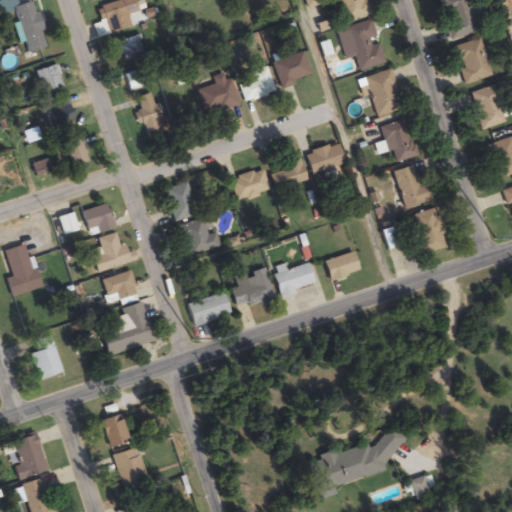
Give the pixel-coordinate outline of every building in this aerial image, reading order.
[(360,0),(333,0),(334,1),(328,3),(336,27),(366,17),(360,0)] [(447,42),(472,36),(462,0),(438,0),(445,25),(443,25),(447,42)] [(95,8),(103,34),(127,27),(120,1),(95,8)] [(44,49),(31,3),(11,8),(24,55),(44,49)] [(342,61),(351,59),(355,72),(381,65),(370,22),(334,31),(342,61)] [(113,60),(140,56),(138,38),(111,41),(113,60)] [(479,41),(451,47),(460,86),(488,79),(479,41)] [(278,88),(309,77),(301,53),(269,63),(278,88)] [(61,90),(55,66),(34,71),(41,95),(61,90)] [(242,102),(272,93),(265,68),(248,73),(251,81),(237,85),(242,102)] [(363,77),(372,119),(398,113),(388,72),(363,77)] [(236,104),(226,73),(210,78),(212,85),(195,91),(203,115),(236,104)] [(502,124),(490,87),(468,95),(480,131),(502,124)] [(139,112),(134,114),(143,136),(161,129),(148,93),(134,99),(139,112)] [(54,105),(55,109),(45,113),(52,129),(73,120),(64,100),(54,105)] [(389,165),(414,158),(404,121),(379,127),(389,165)] [(511,137),(484,147),(496,181),(511,176),(511,137)] [(63,145),(70,168),(86,163),(78,139),(63,145)] [(335,144),(301,154),(308,177),(342,167),(335,144)] [(304,182),(297,159),(282,163),(283,170),(267,175),(271,191),(304,182)] [(429,202),(423,183),(415,186),(409,167),(390,173),(403,211),(429,202)] [(233,203),(267,191),(259,170),(226,182),(233,203)] [(172,223),(192,216),(181,184),(161,191),(172,223)] [(511,188),(500,192),(510,223),(511,222),(511,188)] [(113,228),(102,204),(78,215),(88,238),(113,228)] [(442,250),(432,210),(408,216),(419,256),(442,250)] [(50,221),(55,238),(76,231),(71,214),(50,221)] [(175,227),(183,257),(215,248),(208,218),(175,227)] [(96,276),(127,263),(114,233),(95,241),(98,250),(87,254),(96,276)] [(39,289),(33,269),(30,270),(22,245),(1,251),(9,278),(2,280),(8,298),(39,289)] [(356,273),(350,253),(320,263),(327,283),(356,273)] [(312,286),(304,265),(284,271),(282,265),(268,269),(277,297),(312,286)] [(270,299),(262,270),(231,278),(234,289),(227,291),(233,310),(270,299)] [(135,295),(128,272),(98,281),(105,304),(135,295)] [(190,327),(227,316),(220,294),(183,305),(190,327)] [(119,309),(120,315),(105,319),(109,333),(97,336),(103,357),(150,343),(139,303),(119,309)] [(31,341),(35,352),(27,354),(35,380),(59,373),(48,336),(31,341)] [(107,449),(125,442),(114,415),(96,422),(107,449)] [(43,472),(31,434),(8,441),(16,465),(10,467),(14,480),(43,472)] [(305,462),(314,494),(383,474),(378,457),(400,451),(395,434),(364,443),(364,445),(305,462)] [(110,456),(121,492),(145,484),(133,448),(110,456)] [(45,499),(39,479),(18,486),(26,511),(55,511),(51,497),(45,499)]
